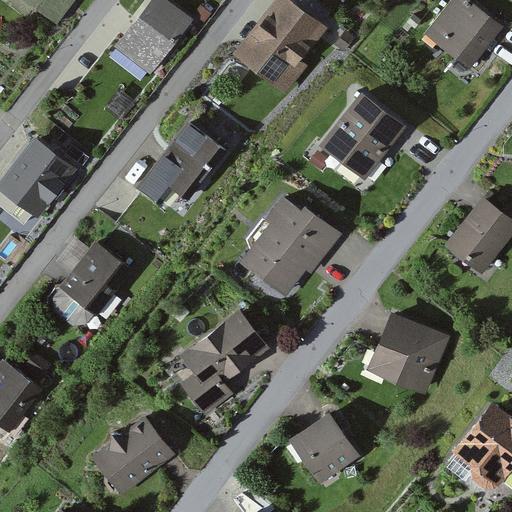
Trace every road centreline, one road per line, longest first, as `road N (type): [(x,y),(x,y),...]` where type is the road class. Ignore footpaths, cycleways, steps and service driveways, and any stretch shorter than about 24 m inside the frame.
road 1 (residential): [(190,511),(511,97)]
road 2 (residential): [(240,0),(0,307)]
road 3 (residential): [(0,138),(108,0)]
